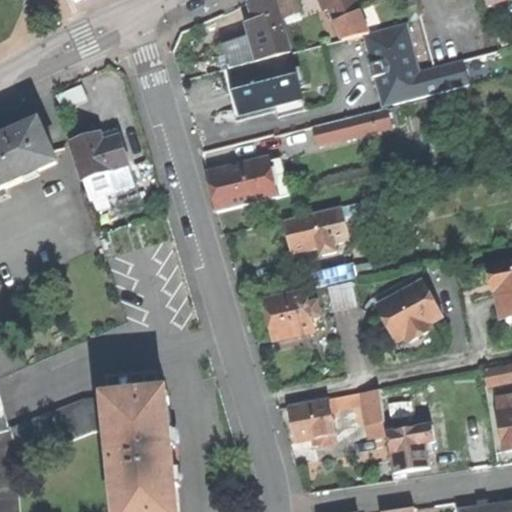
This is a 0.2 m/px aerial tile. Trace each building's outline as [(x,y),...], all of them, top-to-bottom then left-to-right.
[(245,66),(245,67),(293,55),(277,0),(256,0),(250,3),(256,23),(249,26),(252,38),(240,41),(225,45),(232,69),(245,66)] [(280,0),(287,20),(296,17),(291,0),(280,0)] [(364,37),(370,35),(355,0),(319,0),(325,11),(330,9),(343,41),(364,37)] [(409,25),(376,33),(380,48),(368,52),(379,94),(390,91),(394,106),(470,87),(464,62),(421,73),(409,25)] [(364,37),(368,52),(380,48),(376,33),(370,35),(364,37)] [(238,122),(305,103),(293,55),(245,67),(225,72),(232,98),(238,122)] [(64,112),(89,101),(83,85),(57,96),(64,112)] [(387,108),(394,106),(390,91),(379,94),(383,109),(387,108)] [(315,127),(320,146),(392,127),(387,108),(383,109),(315,127)] [(58,163),(40,125),(0,143),(0,194),(5,192),(5,191),(27,181),(26,178),(58,163)] [(86,181),(131,166),(122,138),(104,144),(101,135),(89,139),(74,144),(86,181)] [(218,214),(288,196),(278,157),(223,172),(225,178),(210,182),(214,198),(218,214)] [(209,175),(210,182),(225,178),(223,172),(209,175)] [(394,225),(411,221),(405,192),(387,196),(394,225)] [(350,238),(358,236),(356,229),(348,231),(343,209),(286,223),(291,243),(294,255),(321,248),(323,256),(337,253),(335,244),(350,241),(350,238)] [(323,273),(325,285),(358,278),(358,280),(384,273),(381,262),(356,269),(355,265),(323,273)] [(511,262),(491,268),(494,284),(499,283),(500,287),(501,290),(497,291),(503,315),(511,312),(511,262)] [(383,304),(424,282),(420,273),(371,299),(376,308),(383,304)] [(443,318),(424,282),(383,304),(402,340),(406,337),(408,341),(409,343),(433,331),(430,325),(443,318)] [(352,283),(328,288),(334,313),(358,308),(352,283)] [(275,340),(314,331),(311,318),(320,315),(317,303),(308,305),(304,290),(266,299),(272,325),(275,340)] [(511,382),(511,367),(483,373),(485,387),(511,382)] [(436,409),(449,406),(445,380),(432,383),(436,409)] [(393,403),(424,397),(422,382),(389,388),(393,403)] [(387,448),(383,423),(385,423),(380,389),(366,392),(370,425),(357,427),(361,452),(387,448)] [(0,434),(11,432),(0,391),(0,434)] [(158,395),(108,400),(112,431),(120,511),(180,511),(178,487),(181,487),(180,470),(177,470),(176,458),(175,448),(177,448),(175,431),(173,431),(169,394),(158,395)] [(96,433),(112,431),(108,400),(85,402),(11,432),(16,447),(18,463),(96,433)] [(322,446),(337,443),(329,402),(289,409),(293,429),(296,443),(321,439),(322,446)] [(511,451),(511,402),(499,405),(506,452),(511,451)] [(421,414),(399,418),(401,434),(388,435),(395,475),(418,471),(429,469),(426,446),(435,445),(433,429),(424,430),(421,414)] [(0,511),(21,511),(18,463),(16,447),(11,432),(0,434),(0,511)]
